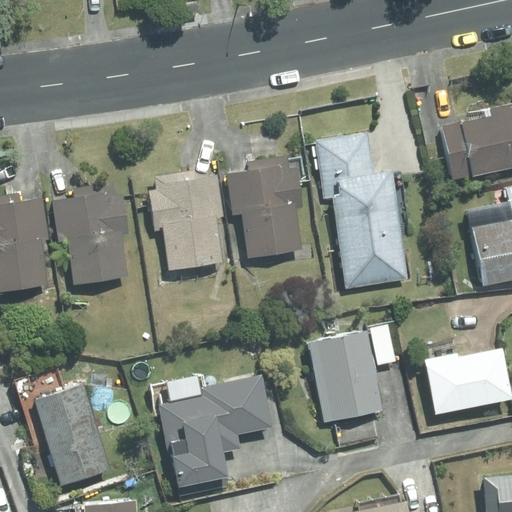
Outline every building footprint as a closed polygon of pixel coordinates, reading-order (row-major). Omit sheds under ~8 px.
[(511,100),(486,106),(488,113),(439,124),(453,181),(511,167),(511,100)] [(323,195),(334,194),(345,285),(405,278),(391,164),(373,167),(368,131),(316,138),(323,195)] [(235,214),(243,212),(250,256),(299,249),(292,201),(306,198),(300,162),(293,163),(292,153),(249,160),(250,166),(228,169),(235,214)] [(156,228),(163,227),(169,269),(224,261),(217,218),(229,216),(222,172),(199,175),(197,166),(160,171),(162,182),(149,184),(156,228)] [(61,238),(68,237),(76,284),(130,275),(122,230),(133,228),(126,187),(117,189),(114,177),(74,184),(76,194),(54,198),(61,238)] [(511,183),(506,185),(509,196),(469,205),(488,283),(511,277),(511,183)] [(0,290),(52,280),(43,239),(51,238),(42,194),(22,198),(20,189),(0,192),(0,290)] [(402,358),(396,320),(311,333),(325,420),(385,410),(378,364),(402,358)] [(511,377),(504,341),(458,351),(457,348),(426,354),(438,412),(511,396),(511,377)] [(85,379),(67,385),(60,360),(15,374),(36,443),(48,439),(62,484),(112,469),(85,379)] [(263,369),(204,381),(206,389),(162,398),(173,452),(222,442),(220,432),(274,421),(263,369)] [(511,511),(511,469),(486,472),(489,511),(511,511)] [(412,511),(408,493),(332,511),(412,511)] [(140,511),(140,495),(78,497),(78,511),(140,511)]
